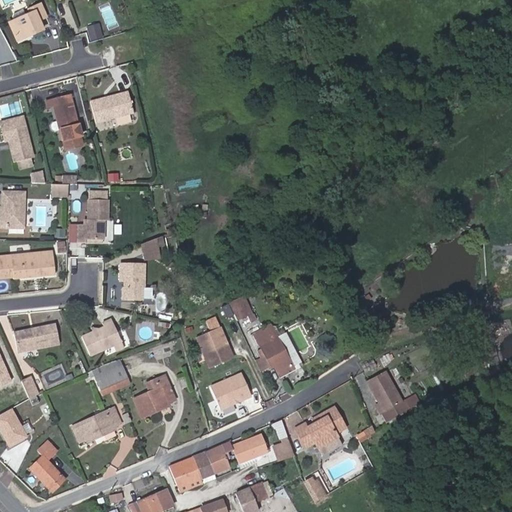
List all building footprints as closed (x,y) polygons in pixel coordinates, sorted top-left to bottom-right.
[(65,25),(74,22),(67,3),(58,6),(65,25)] [(12,18),(14,22),(9,24),(15,39),(29,34),(31,37),(42,32),(38,23),(46,19),(41,6),(28,11),(30,15),(25,17),(23,11),(14,15),(12,18)] [(100,40),(97,27),(85,30),(89,43),(100,40)] [(31,37),(29,34),(15,39),(17,43),(31,37)] [(104,100),(89,104),(95,125),(132,115),(126,94),(108,99),(108,102),(105,102),(104,100)] [(59,144),(80,139),(68,96),(54,100),(56,107),(50,109),(59,144)] [(56,107),(54,100),(44,103),(46,110),(50,109),(56,107)] [(32,158),(21,120),(0,124),(0,128),(4,143),(11,141),(13,146),(10,151),(14,163),(32,158)] [(82,148),(80,139),(59,144),(61,153),(82,148)] [(31,172),(31,184),(45,184),(45,172),(31,172)] [(74,186),(74,178),(61,178),(61,186),(68,186),(74,186)] [(23,227),(23,194),(2,194),(1,226),(23,227)] [(107,222),(107,202),(88,202),(88,222),(84,222),(84,227),(78,227),(78,246),(84,246),(84,242),(103,242),(103,222),(107,222)] [(56,237),(65,237),(65,228),(56,228),(56,237)] [(159,259),(159,237),(144,243),(144,259),(159,259)] [(67,251),(66,240),(56,240),(57,252),(67,251)] [(54,276),(51,252),(0,257),(0,278),(11,277),(11,280),(31,277),(31,275),(35,275),(36,277),(54,276)] [(177,267),(172,262),(167,266),(171,270),(177,267)] [(144,286),(144,265),(121,264),(120,281),(125,281),(128,281),(128,286),(124,288),(124,299),(140,300),(140,288),(144,286)] [(247,313),(251,311),(244,296),(230,303),(237,320),(247,314),(247,313)] [(103,323),(104,327),(82,337),(91,356),(115,345),(122,341),(112,319),(103,323)] [(13,332),(17,353),(59,344),(55,324),(36,327),(37,330),(31,331),(31,329),(13,332)] [(233,357),(220,326),(197,336),(210,367),(233,357)] [(267,354),(262,357),(267,367),(274,364),(281,377),(293,370),(291,365),(276,338),(270,326),(256,334),(263,348),(267,354)] [(276,338),(291,365),(297,357),(284,334),(276,338)] [(122,341),(115,345),(118,351),(125,348),(122,341)] [(267,354),(263,348),(258,351),(262,357),(267,354)] [(256,361),(261,371),(267,367),(262,357),(256,361)] [(120,360),(106,365),(109,372),(123,366),(120,360)] [(464,372),(466,380),(486,376),(482,360),(473,362),(475,370),(464,372)] [(95,377),(109,372),(106,365),(92,371),(95,377)] [(128,378),(123,366),(109,372),(114,384),(128,378)] [(95,377),(100,390),(114,384),(109,372),(95,377)] [(377,406),(387,423),(409,410),(404,402),(403,403),(402,403),(401,403),(385,372),(368,382),(380,404),(377,406)] [(251,396),(242,373),(211,385),(221,409),(251,396)] [(142,418),(158,411),(157,408),(167,403),(175,400),(164,376),(146,383),(150,391),(134,399),(142,418)] [(30,399),(37,396),(36,395),(38,394),(30,377),(21,381),(30,399)] [(130,383),(128,378),(114,384),(117,389),(130,383)] [(117,389),(114,384),(100,390),(102,395),(117,389)] [(33,406),(40,403),(37,396),(30,399),(33,406)] [(46,419),(52,415),(45,402),(39,406),(46,419)] [(114,407),(73,426),(80,442),(87,439),(89,441),(105,434),(103,430),(113,426),(121,422),(114,407)] [(306,448),(315,443),(318,447),(337,437),(335,434),(346,428),(334,407),(321,414),(323,418),(315,422),(307,427),(305,423),(295,428),(306,448)] [(132,421),(127,412),(122,415),(126,424),(132,421)] [(375,434),(370,423),(366,425),(370,437),(375,434)] [(113,426),(103,430),(105,434),(115,429),(113,426)] [(235,453),(239,463),(267,452),(261,436),(232,446),(235,453)] [(341,445),(337,437),(318,447),(322,455),(341,445)] [(38,450),(43,455),(30,468),(53,491),(66,479),(47,460),(57,451),(47,441),(38,450)] [(235,453),(232,446),(231,441),(221,445),(227,460),(229,459),(229,456),(235,453)] [(273,447),(278,461),(294,456),(289,441),(273,447)] [(214,473),(229,467),(227,460),(221,445),(205,452),(214,473)] [(205,452),(192,457),(201,479),(214,473),(205,452)] [(177,484),(178,488),(187,484),(201,479),(192,457),(169,467),(177,484)] [(203,484),(216,479),(214,473),(201,479),(203,484)] [(315,501),(322,497),(311,478),(304,482),(315,501)] [(189,489),(203,484),(201,479),(187,484),(178,488),(180,493),(189,489)] [(268,497),(261,483),(249,488),(255,502),(268,497)] [(235,493),(242,511),(257,511),(259,511),(256,504),(255,502),(249,488),(235,493)] [(158,511),(173,506),(166,489),(159,492),(145,497),(136,501),(141,511),(158,511)] [(287,494),(277,497),(281,511),(291,508),(287,494)] [(201,511),(227,511),(222,499),(200,508),(201,511)] [(141,511),(136,501),(129,504),(132,511),(141,511)]
